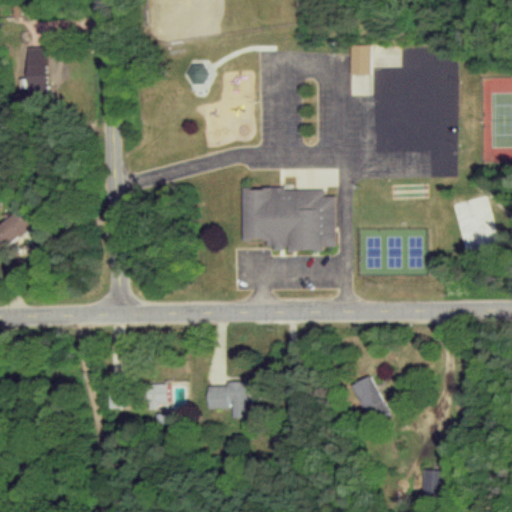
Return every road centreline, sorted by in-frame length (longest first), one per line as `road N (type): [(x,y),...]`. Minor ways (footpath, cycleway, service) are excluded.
road 1 (tertiary): [(0,316),(511,309)]
road 2 (residential): [(117,313),(106,0)]
road 3 (residential): [(73,314),(100,511)]
